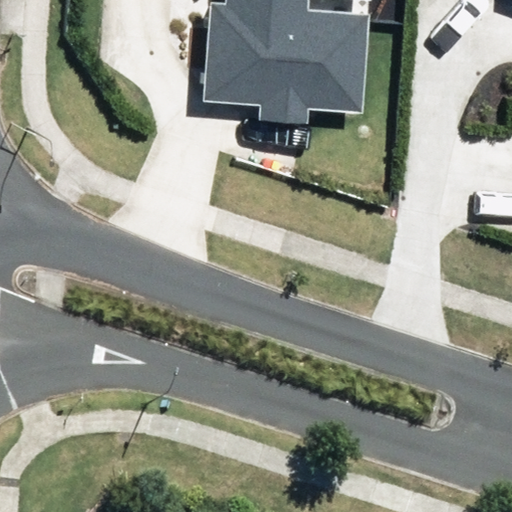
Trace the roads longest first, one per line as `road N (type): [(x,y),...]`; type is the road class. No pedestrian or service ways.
road 1 (tertiary): [(0,221),(511,386)]
road 2 (tertiary): [(511,475),(0,320)]
